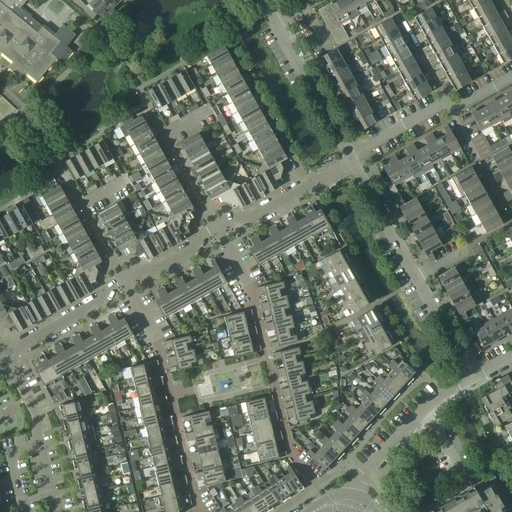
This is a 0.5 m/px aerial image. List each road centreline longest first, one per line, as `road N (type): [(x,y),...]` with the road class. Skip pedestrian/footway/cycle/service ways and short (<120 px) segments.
road 1 (residential): [(322,506),(285,430),(253,298),(214,227)]
road 2 (residential): [(205,511),(158,343),(122,278)]
road 3 (unclassified): [(350,500),(360,476),(405,428),(472,377)]
road 4 (residential): [(59,511),(35,409),(4,354)]
road 5 (residential): [(214,227),(254,216),(352,162)]
road 6 (residential): [(348,154),(274,22)]
road 7 (residential): [(4,354),(94,305),(122,278)]
road 8 (residential): [(214,227),(152,111)]
road 9 (residential): [(415,277),(352,162)]
